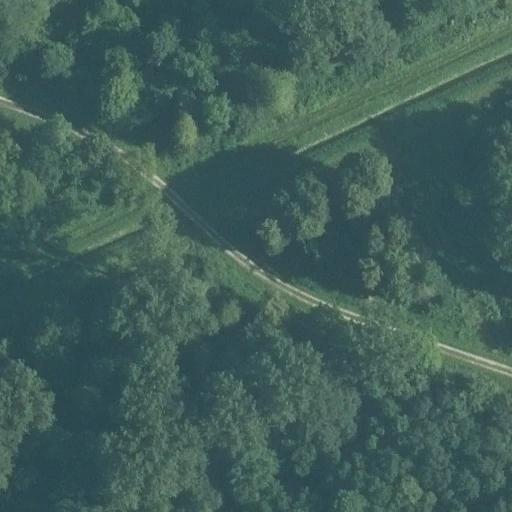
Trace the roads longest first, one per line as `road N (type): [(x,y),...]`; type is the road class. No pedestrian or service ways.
road 1 (track): [(511,373),(263,282),(117,153),(0,104)]
road 2 (track): [(0,323),(511,83)]
road 3 (track): [(166,195),(0,272)]
